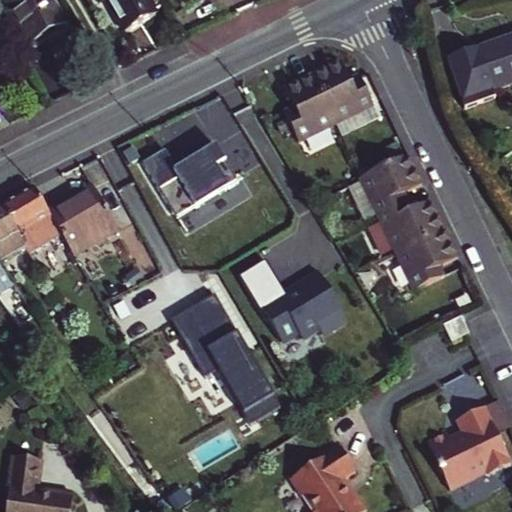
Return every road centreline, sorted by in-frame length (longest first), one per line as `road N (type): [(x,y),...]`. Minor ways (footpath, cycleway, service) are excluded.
road 1 (tertiary): [(0,177),(349,0)]
road 2 (residential): [(359,0),(511,314)]
